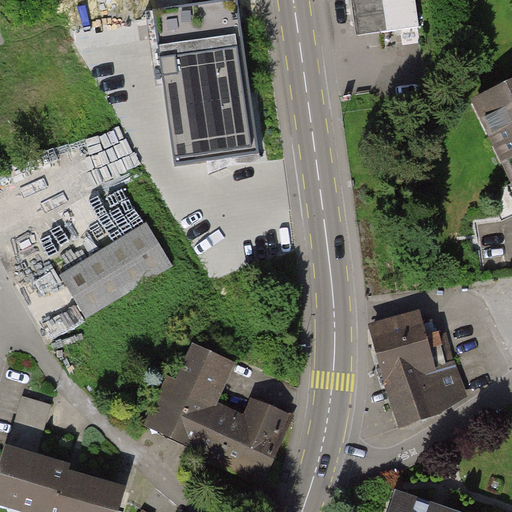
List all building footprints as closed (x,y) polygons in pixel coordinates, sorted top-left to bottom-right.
[(379,33),(374,0),(359,0),(348,2),(353,37),(379,33)] [(411,0),(374,0),(379,33),(415,28),(411,0)] [(259,161),(238,8),(155,20),(177,173),(259,161)] [(511,86),(464,111),(511,206),(511,86)] [(142,223),(55,275),(83,320),(170,268),(142,223)] [(418,343),(419,315),(370,330),(386,382),(397,414),(413,409),(461,390),(451,365),(430,373),(418,343)] [(233,364),(180,338),(136,427),(255,485),(287,421),(247,401),(239,418),(212,405),(233,364)] [(14,425),(7,445),(38,454),(52,407),(22,398),(14,425)] [(38,454),(7,445),(0,471),(0,505),(23,511),(117,511),(125,487),(68,471),(70,464),(38,454)] [(393,511),(438,511),(398,499),(393,511)]
